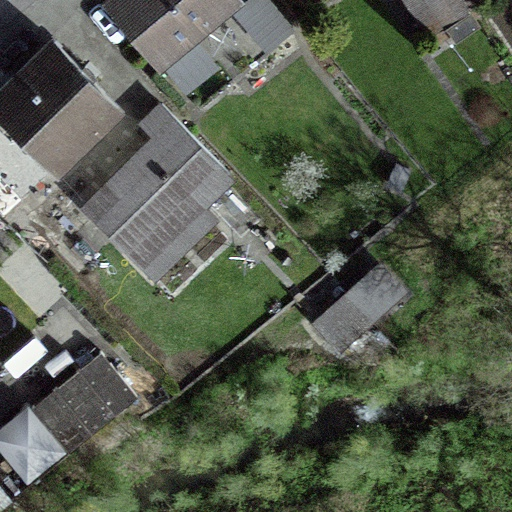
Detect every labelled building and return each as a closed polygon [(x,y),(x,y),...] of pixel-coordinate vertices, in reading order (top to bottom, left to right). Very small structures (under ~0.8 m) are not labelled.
[(229,0),(113,0),(106,7),(131,36),(142,27),(165,54),(229,0)] [(421,0),(441,28),(465,12),(482,0),(421,0)] [(50,43),(0,91),(0,114),(52,168),(114,108),(50,43)] [(116,194),(91,218),(138,266),(229,177),(159,106),(139,125),(151,138),(105,183),(116,194)] [(340,351),(409,291),(379,257),(310,317),(340,351)] [(68,450),(138,393),(101,348),(31,404),(28,400),(0,423),(0,448),(26,480),(66,448),(68,450)] [(0,506),(12,497),(0,482),(0,506)]
